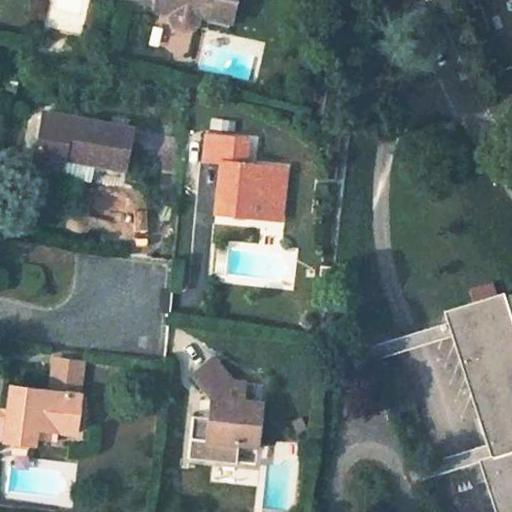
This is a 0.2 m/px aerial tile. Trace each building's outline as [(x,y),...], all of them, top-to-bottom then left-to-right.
[(195,21),(226,27),(231,0),(119,0),(153,7),(152,12),(167,15),(167,17),(167,20),(167,23),(168,25),(171,28),(173,30),(177,32),(180,32),(183,32),(187,31),(190,29),(192,28),(193,25),(194,23),(195,21)] [(511,59),(511,0),(478,0),(501,63),(511,59)] [(48,111),(37,164),(65,171),(67,161),(129,174),(138,131),(48,111)] [(223,162),(217,212),(234,215),(235,206),(245,207),(243,215),(263,217),(265,197),(283,199),(287,167),(247,163),(250,139),(209,135),(206,161),(223,162)] [(265,197),(263,217),(281,220),(283,199),(265,197)] [(511,511),(511,306),(507,290),(453,307),(498,449),(485,453),(504,511),(511,511)] [(213,454),(234,457),(235,450),(236,441),(256,443),(260,402),(240,399),(242,380),(231,379),(212,355),(191,371),(209,395),(207,415),(191,413),(189,436),(215,439),(213,454)] [(83,361),(51,356),(48,379),(79,384),(83,361)] [(3,439),(33,444),(35,421),(43,415),(54,416),(59,425),(74,427),(78,395),(11,385),(7,409),(3,439)] [(301,416),(290,421),(296,433),(306,428),(301,416)] [(73,433),(74,427),(59,425),(58,431),(73,433)] [(256,443),(236,441),(235,450),(255,451),(256,443)]
